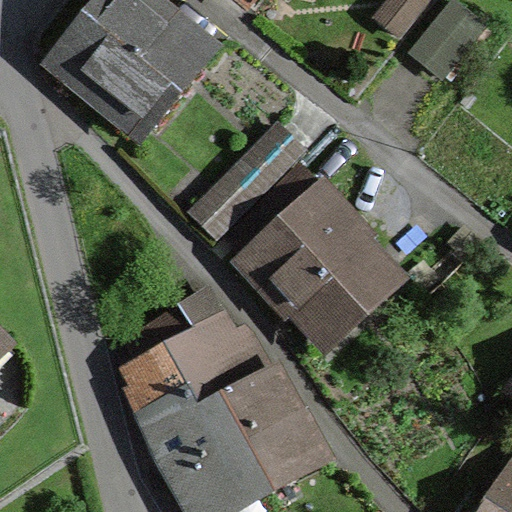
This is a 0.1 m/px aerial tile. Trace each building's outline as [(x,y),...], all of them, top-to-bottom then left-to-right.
[(68,84),(132,136),(206,46),(160,8),(149,21),(124,0),(104,0),(60,54),(79,70),(68,84)] [(426,1),(424,0),(394,0),(377,20),(397,36),(426,1)] [(452,3),(412,53),(443,78),(483,28),(452,3)] [(271,134),(197,210),(222,235),(296,159),(271,134)] [(295,307),(326,341),(390,283),(359,250),(365,245),(345,223),(348,219),(326,194),(323,196),(299,171),(230,236),(271,281),(262,289),(286,315),(295,307)] [(237,339),(204,294),(178,311),(200,342),(194,346),(266,483),(321,453),(290,397),(277,404),(269,388),(263,391),(237,339)] [(131,399),(188,511),(212,511),(266,483),(194,346),(200,342),(178,311),(141,335),(158,361),(142,371),(151,390),(131,399)] [(511,511),(511,474),(492,505),(502,511),(511,511)]
